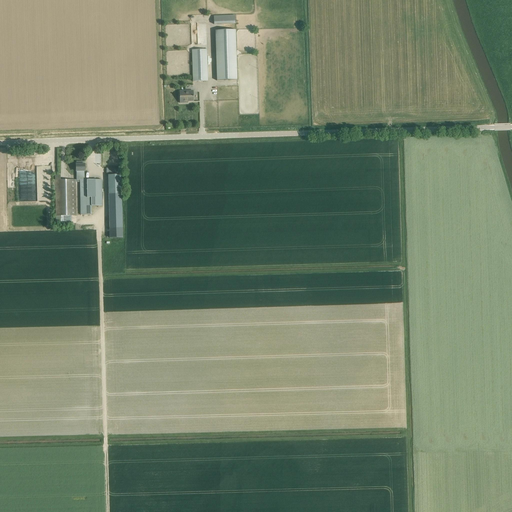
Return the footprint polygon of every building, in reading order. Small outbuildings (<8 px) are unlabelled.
[(214,24),(235,24),(235,16),(214,16),(214,24)] [(215,30),(217,81),(237,80),(235,30),(215,30)] [(206,50),(192,50),(193,82),(207,81),(206,50)] [(193,101),(193,96),(193,91),(179,91),(179,95),(180,103),(188,103),(188,101),(193,101)] [(92,214),(92,207),(92,198),(87,198),(87,180),(84,180),(84,171),(85,171),(84,164),(76,165),(76,171),(77,180),(75,180),(75,182),(80,182),(80,215),(92,214)] [(121,167),(106,168),(107,175),(114,175),(114,176),(121,176),(121,174),(121,167)] [(92,198),(92,207),(102,207),(102,184),(102,179),(87,180),(87,198),(92,198)] [(76,216),(75,182),(75,180),(55,180),(55,185),(56,223),(71,223),(71,216),(76,216)] [(109,180),(110,227),(122,227),(121,180),(109,180)] [(122,227),(110,227),(110,238),(122,238),(122,227)]
